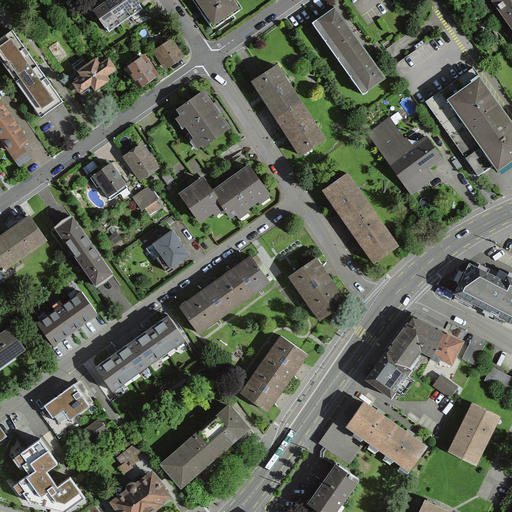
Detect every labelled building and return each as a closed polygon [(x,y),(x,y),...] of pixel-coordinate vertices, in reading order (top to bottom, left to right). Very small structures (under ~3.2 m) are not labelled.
[(134,13),(124,0),(112,0),(109,3),(122,22),(134,13)] [(146,5),(142,0),(124,0),(134,13),(146,5)] [(243,8),(237,0),(192,0),(214,29),(243,8)] [(122,22),(109,3),(96,12),(110,30),(122,22)] [(511,3),(502,11),(511,24),(511,3)] [(336,7),(312,23),(362,94),(386,78),(336,7)] [(64,101),(13,32),(0,41),(0,58),(43,117),(64,101)] [(185,58),(172,39),(154,52),(168,71),(185,58)] [(161,76),(146,56),(127,70),(141,90),(161,76)] [(116,69),(110,61),(104,65),(99,58),(89,65),(105,88),(113,83),(107,75),(116,69)] [(278,64),(251,81),(300,157),(327,139),(278,64)] [(105,88),(89,65),(80,72),(85,78),(76,85),(83,94),(94,87),(98,93),(105,88)] [(511,169),(511,118),(485,80),(475,71),(428,105),(480,179),(497,165),(504,175),(511,169)] [(233,132),(205,95),(179,115),(183,120),(180,123),(186,130),(189,128),(200,143),(198,144),(204,151),(207,149),(208,151),(233,132)] [(7,110),(0,114),(0,137),(1,138),(18,126),(7,110)] [(392,116),(372,129),(416,195),(438,180),(430,168),(446,157),(430,134),(412,145),(392,116)] [(30,142),(18,126),(1,138),(12,155),(30,142)] [(161,168),(143,144),(125,157),(143,181),(161,168)] [(128,187),(112,165),(94,178),(111,200),(128,187)] [(273,196),(252,165),(216,190),(228,207),(237,221),(273,196)] [(348,172),(323,190),(374,264),(399,246),(348,172)] [(228,207),(216,190),(208,178),(183,195),(203,224),(228,207)] [(164,206),(150,187),(143,192),(156,211),(164,206)] [(156,211),(143,192),(135,197),(149,216),(156,211)] [(50,241),(33,217),(0,239),(0,267),(5,274),(50,241)] [(117,275),(74,217),(58,229),(100,287),(117,275)] [(156,245),(164,256),(170,251),(174,257),(186,248),(175,232),(156,245)] [(164,256),(158,259),(167,272),(191,255),(186,248),(174,257),(170,251),(164,256)] [(274,282),(254,256),(219,283),(239,309),(274,282)] [(351,300),(319,257),(290,278),(323,321),(351,300)] [(494,270),(466,257),(450,291),(511,321),(511,275),(505,272),(501,280),(492,275),(494,270)] [(239,309),(219,283),(184,309),(204,335),(239,309)] [(103,318),(85,293),(40,325),(57,350),(103,318)] [(188,342),(168,316),(133,343),(153,369),(188,342)] [(416,316),(390,352),(415,371),(426,353),(437,359),(450,334),(416,316)] [(0,371),(30,350),(13,328),(0,337),(0,371)] [(468,344),(450,334),(437,359),(444,364),(446,359),(456,365),(468,344)] [(311,356),(282,337),(263,365),(292,384),(311,356)] [(153,369),(133,343),(98,369),(118,395),(153,369)] [(482,351),(471,346),(464,360),(476,365),(482,351)] [(415,371),(390,352),(368,379),(393,398),(402,387),(405,390),(412,382),(408,380),(415,371)] [(292,384),(263,365),(244,393),(272,412),(292,384)] [(511,378),(492,368),(485,381),(511,394),(511,378)] [(459,390),(444,377),(438,384),(454,397),(459,390)] [(87,401),(74,383),(51,399),(56,406),(49,411),(57,422),(87,401)] [(331,453),(350,466),(367,442),(383,453),(400,427),(366,403),(350,425),(340,418),(321,446),(331,453)] [(505,419),(476,405),(452,453),(481,468),(505,419)] [(254,430),(232,406),(200,435),(222,459),(254,430)] [(108,433),(100,421),(84,432),(93,444),(108,433)] [(432,449),(400,427),(383,453),(415,474),(432,449)] [(222,459),(200,435),(164,467),(186,491),(222,459)] [(17,483),(31,502),(65,511),(83,497),(69,478),(57,487),(44,470),(57,461),(39,438),(16,455),(30,473),(17,483)] [(143,456),(133,443),(122,452),(132,465),(143,456)] [(346,471),(350,466),(331,453),(325,461),(337,469),(311,507),(318,511),(342,511),(363,483),(346,471)] [(147,511),(170,494),(151,469),(133,482),(129,482),(124,485),(124,489),(109,501),(117,511),(147,511)] [(445,511),(426,503),(421,511),(445,511)]
